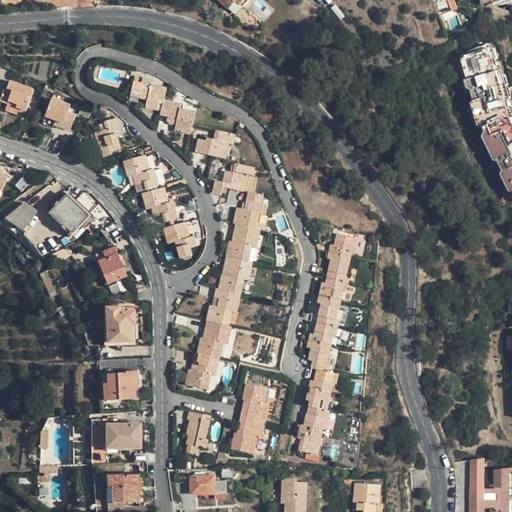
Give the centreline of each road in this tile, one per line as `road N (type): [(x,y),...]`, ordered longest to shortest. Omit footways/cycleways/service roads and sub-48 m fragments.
road 1 (residential): [(155,286),(193,274),(208,255),(210,220),(196,187),(158,143),(82,87),(77,62),(96,50),(143,62),(250,122),(307,253),(291,416)]
road 2 (secondary): [(0,23),(91,15),(166,22),(258,64),(316,114),(402,233),(406,375),(438,475),(440,511)]
road 3 (residential): [(164,511),(155,286)]
road 4 (residential): [(155,286),(131,223),(93,182),(0,141)]
